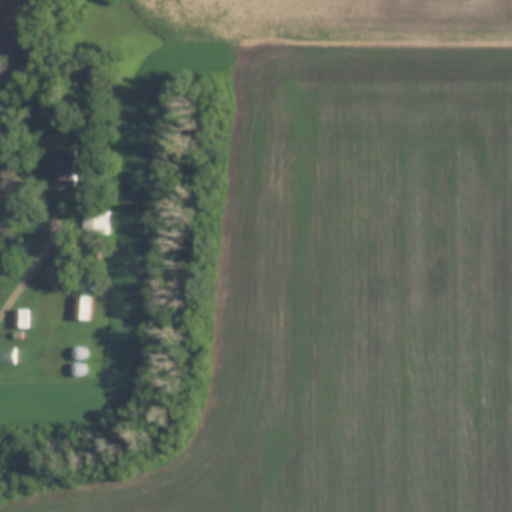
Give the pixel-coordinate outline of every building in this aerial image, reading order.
[(75,149),(53,149),(53,184),(75,184),(75,149)] [(107,235),(107,210),(82,210),(82,235),(107,235)] [(89,321),(89,297),(75,297),(75,321),(89,321)] [(28,310),(14,310),(14,328),(28,328),(28,310)] [(72,369),(81,375),(86,368),(80,364),(88,353),(79,346),(71,356),(78,361),(72,369)] [(0,363),(15,364),(15,348),(0,347),(0,363)]
